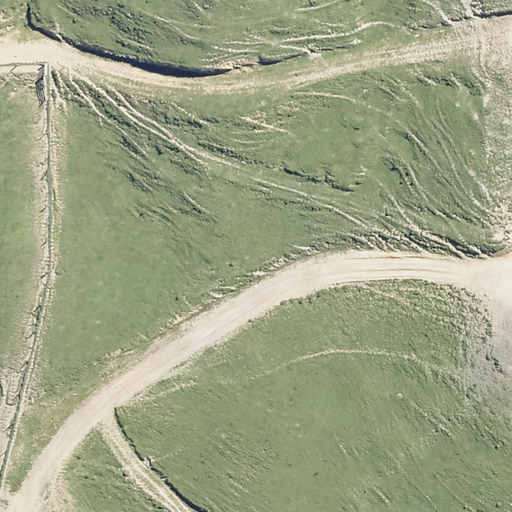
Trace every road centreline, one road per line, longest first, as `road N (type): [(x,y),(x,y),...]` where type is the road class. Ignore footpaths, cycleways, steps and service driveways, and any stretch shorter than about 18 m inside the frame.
road 1 (track): [(22,511),(57,446),(148,357),(255,292),(318,265),(465,273),(511,264)]
road 2 (track): [(511,35),(220,86),(0,52)]
